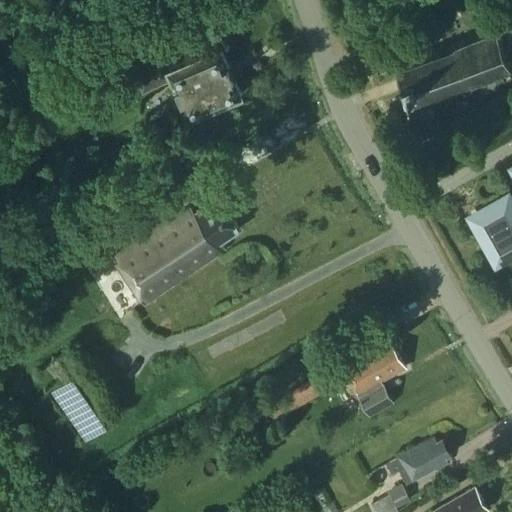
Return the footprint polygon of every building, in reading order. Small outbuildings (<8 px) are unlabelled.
[(454,41),(455,44),(396,67),(410,102),(469,79),(470,83),(511,64),(511,62),(511,32),(511,30),(497,24),(454,41)] [(100,27),(84,38),(91,48),(107,38),(100,27)] [(221,44),(170,67),(164,53),(134,67),(144,91),(171,79),(188,117),(243,92),(221,44)] [(146,303),(163,290),(226,248),(221,240),(239,227),(218,196),(195,211),(190,204),(168,218),(168,217),(118,250),(119,252),(113,257),(144,304),(146,303)] [(507,197),(472,217),(497,260),(511,251),(511,199),(509,201),(507,197)] [(395,402),(384,381),(407,368),(392,341),(384,346),(380,340),(341,361),(370,415),(395,402)] [(323,371),(260,406),(268,420),(331,385),(323,371)] [(447,456),(453,453),(444,436),(438,439),(435,435),(386,462),(392,472),(399,468),(407,483),(449,460),(447,456)] [(397,507),(411,499),(401,481),(387,490),(388,492),(372,502),(377,511),(399,511),(400,511),(397,507)] [(434,511),(480,511),(489,508),(476,485),(433,509),(434,511)]
